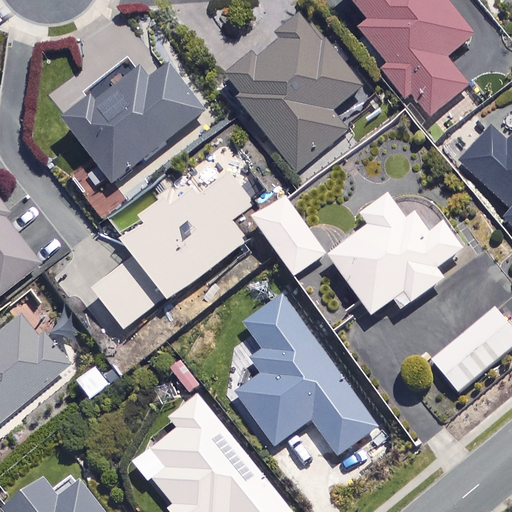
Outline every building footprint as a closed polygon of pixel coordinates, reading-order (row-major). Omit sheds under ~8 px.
[(345,0),(367,26),(358,34),(387,69),(382,73),(405,101),(411,96),(430,120),(468,88),(445,60),(473,37),(442,0),(345,0)] [(257,68),(251,60),(224,82),(295,177),(348,137),(330,114),(359,93),(304,19),(271,44),(277,53),(257,68)] [(148,88),(131,65),(94,93),(97,97),(62,124),(109,186),(203,115),(170,71),(148,88)] [(511,137),(505,145),(490,131),(458,164),(510,214),(503,221),(511,230),(511,137)] [(253,208),(214,156),(166,192),(170,196),(137,221),(143,228),(120,245),(132,262),(92,292),(125,336),(249,244),(233,223),(253,208)] [(403,221),(385,198),(358,217),(367,228),(326,258),(368,317),(391,301),(398,311),(441,281),(433,270),(459,251),(440,225),(426,235),(411,215),(403,221)] [(323,255),(283,200),(251,223),(292,278),(323,255)] [(0,293),(36,267),(0,217),(0,293)] [(378,429),(280,297),(242,325),(262,352),(249,361),(260,376),(234,395),(274,448),(309,422),(337,459),(378,429)] [(511,347),(511,333),(492,310),(430,363),(456,394),(511,347)] [(33,341),(13,316),(0,326),(0,421),(66,369),(40,336),(33,341)] [(290,511),(197,395),(168,419),(175,428),(131,465),(145,483),(150,479),(171,506),(165,510),(166,511),(290,511)] [(98,511),(79,486),(57,503),(42,483),(3,511),(98,511)]
